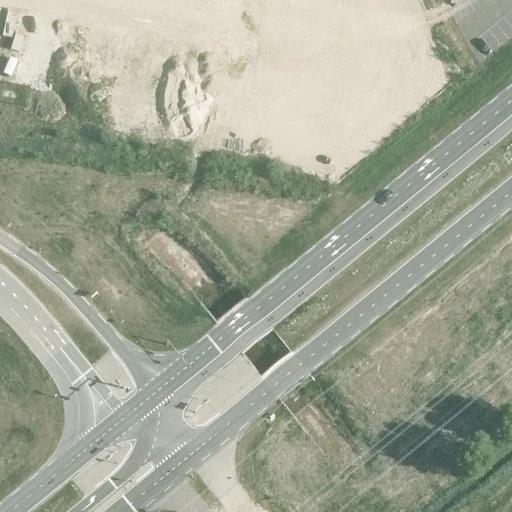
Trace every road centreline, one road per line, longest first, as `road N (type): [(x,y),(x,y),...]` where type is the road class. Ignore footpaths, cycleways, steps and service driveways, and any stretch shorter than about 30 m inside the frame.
road 1 (secondary): [(511,101),(158,389)]
road 2 (secondary): [(190,454),(511,191)]
road 3 (tertiary): [(158,389),(73,295),(0,240)]
road 4 (tertiary): [(0,276),(124,418)]
road 5 (secondary): [(124,418),(8,511)]
